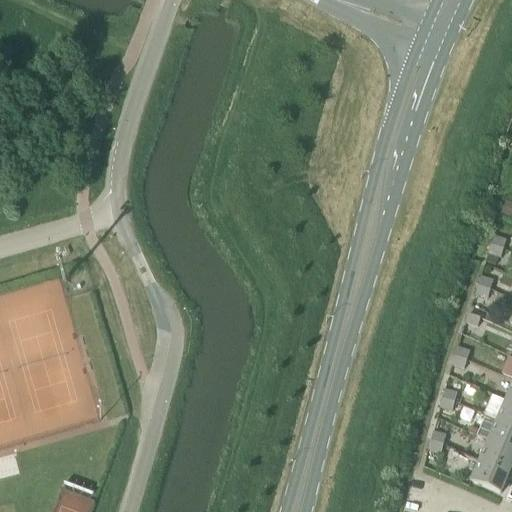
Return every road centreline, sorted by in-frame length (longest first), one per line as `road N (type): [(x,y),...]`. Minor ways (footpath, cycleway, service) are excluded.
road 1 (secondary): [(300,511),(429,39)]
road 2 (unclassified): [(118,214),(120,149),(171,0)]
road 3 (unclassified): [(118,214),(0,247)]
